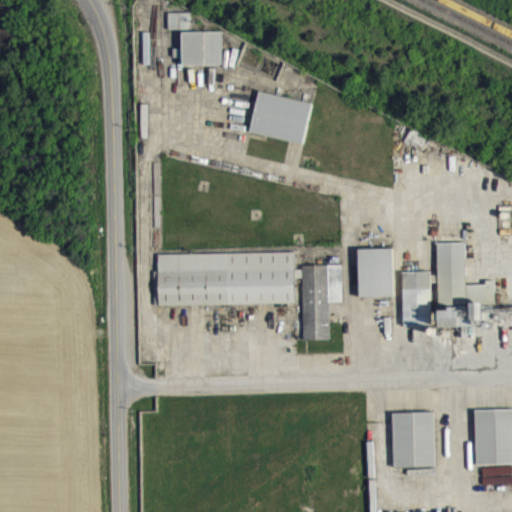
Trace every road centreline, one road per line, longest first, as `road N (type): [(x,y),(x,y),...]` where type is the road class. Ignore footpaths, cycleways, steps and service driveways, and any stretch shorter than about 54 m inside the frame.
road 1 (residential): [(89,0),(111,66),(118,511)]
road 2 (residential): [(116,386),(511,377)]
